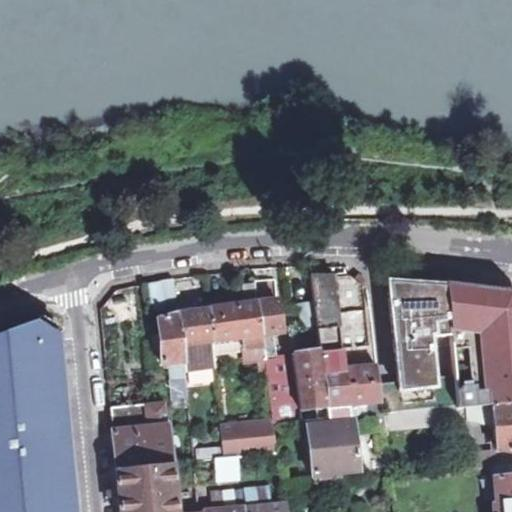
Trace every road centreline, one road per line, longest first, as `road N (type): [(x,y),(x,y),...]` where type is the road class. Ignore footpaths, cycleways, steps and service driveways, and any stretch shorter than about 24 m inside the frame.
road 1 (residential): [(73,278),(223,247),(319,238),(511,248)]
road 2 (residential): [(73,278),(96,511)]
